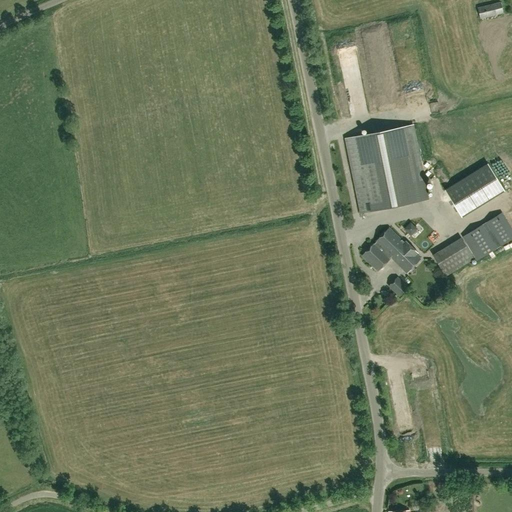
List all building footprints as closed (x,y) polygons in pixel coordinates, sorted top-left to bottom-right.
[(501,2),(494,4),(478,8),(480,18),(509,12),(507,4),(501,5),(501,2)] [(501,22),(486,23),(487,39),(501,39),(501,22)] [(343,56),(347,89),(364,86),(362,76),(353,77),(350,49),(342,50),(343,56)] [(361,213),(380,209),(428,199),(413,125),(346,138),(361,213)] [(487,164),(445,190),(461,217),(504,191),(487,164)] [(441,195),(427,202),(430,209),(444,202),(441,195)] [(511,229),(501,213),(463,237),(477,260),(511,238),(511,229)] [(413,238),(420,231),(413,223),(406,230),(413,238)] [(420,259),(415,254),(417,252),(405,241),(404,242),(389,228),(362,255),(378,271),(391,258),(407,273),(420,259)] [(432,255),(445,277),(474,259),(461,237),(432,255)] [(388,286),(399,297),(408,287),(397,277),(388,286)]
